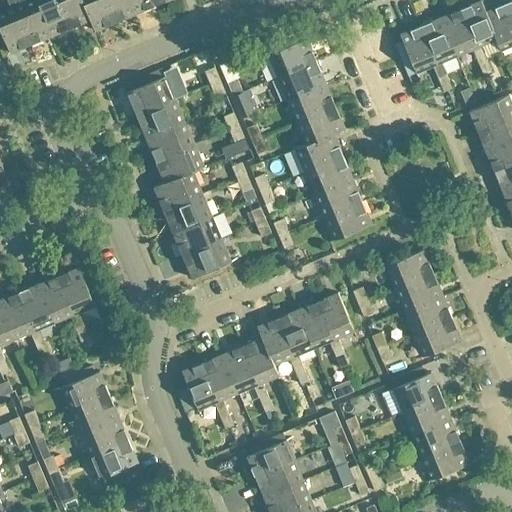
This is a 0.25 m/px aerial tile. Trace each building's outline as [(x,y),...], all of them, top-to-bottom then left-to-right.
[(17,6),(14,0),(5,0),(9,10),(13,8),(17,6)] [(33,0),(32,0),(17,6),(13,8),(29,46),(49,38),(33,0)] [(57,0),(33,0),(49,38),(69,29),(57,0)] [(89,21),(80,0),(57,0),(69,29),(89,21)] [(104,0),(80,0),(89,21),(93,32),(114,23),(104,0)] [(127,0),(104,0),(114,23),(134,15),(127,0)] [(151,0),(127,0),(134,15),(154,6),(151,0)] [(500,51),(484,13),(485,13),(480,1),(460,10),(476,48),(480,46),(495,40),(503,60),(504,59),(501,51),(500,51)] [(511,22),(504,4),(485,13),(484,13),(500,51),(501,51),(511,46),(511,22)] [(29,46),(13,8),(9,10),(0,13),(0,33),(9,55),(29,46)] [(476,48),(460,10),(440,18),(456,56),(471,50),(476,48)] [(456,56),(440,18),(420,26),(436,64),(440,63),(456,56)] [(416,73),(432,66),(436,64),(420,26),(399,35),(419,81),(416,73)] [(304,33),(308,44),(326,39),(322,27),(304,33)] [(315,62),(305,39),(259,58),(260,59),(267,56),(277,78),(315,62)] [(485,60),(480,46),(476,48),(471,50),(477,63),(485,60)] [(491,73),(485,60),(477,63),(483,76),(491,73)] [(324,85),(315,62),(277,78),(286,100),(324,85)] [(445,76),(440,63),(436,64),(432,66),(437,80),(445,76)] [(218,81),(213,68),(204,72),(209,85),(218,81)] [(139,87),(163,77),(160,70),(136,79),(139,87)] [(173,100),(185,95),(175,72),(163,77),(139,87),(125,92),(135,116),(173,100)] [(451,90),(445,76),(437,80),(443,93),(451,90)] [(241,93),(236,80),(226,84),(231,97),(241,93)] [(224,94),(218,81),(209,85),(214,98),(224,94)] [(334,107),(329,97),(324,85),(286,100),(296,123),(334,107)] [(247,106),(243,97),(241,93),(231,97),(237,110),(247,106)] [(511,117),(511,109),(507,97),(506,95),(502,97),(468,112),(477,132),(511,117)] [(182,123),(173,100),(135,116),(144,138),(182,123)] [(343,130),(334,107),(296,123),(305,145),(305,146),(343,130)] [(237,127),(232,114),(223,118),(228,131),(237,127)] [(511,140),(511,117),(477,132),(485,152),(511,140)] [(192,145),(182,123),(144,138),(154,161),(192,145)] [(260,138),(255,126),(245,130),(251,143),(260,138)] [(243,140),(237,127),(228,131),(233,144),(243,140)] [(342,157),(333,135),(343,131),(343,130),(305,146),(305,145),(295,150),(304,173),(342,157)] [(266,151),(260,138),(251,143),(256,155),(266,151)] [(511,164),(511,140),(485,152),(494,172),(511,164)] [(201,168),(192,145),(154,161),(163,184),(201,168)] [(241,145),(222,154),(227,165),(246,156),(241,145)] [(352,179),(342,157),(304,173),(314,195),(352,179)] [(246,177),(241,164),(231,167),(237,180),(246,177)] [(511,188),(511,164),(494,172),(502,192),(511,188)] [(200,195),(191,173),(202,169),(201,168),(163,184),(153,188),(162,211),(200,195)] [(269,188),(263,175),(254,179),(259,192),(269,188)] [(0,203),(14,198),(5,177),(0,179),(0,203)] [(251,190),(246,177),(237,180),(242,193),(251,190)] [(361,202),(352,179),(314,195),(323,218),(361,202)] [(274,201),(269,188),(259,192),(264,205),(274,201)] [(511,211),(511,188),(502,192),(511,212),(511,211)] [(210,217),(200,195),(162,211),(172,233),(210,217)] [(371,225),(361,202),(323,218),(333,241),(371,225)] [(265,221),(259,208),(250,212),(256,225),(265,221)] [(219,240),(210,217),(172,233),(181,256),(219,240)] [(270,234),(265,221),(256,225),(261,238),(270,234)] [(288,233),(282,221),(273,224),(278,237),(288,233)] [(293,246),(288,233),(278,237),(283,250),(293,246)] [(229,263),(219,240),(181,256),(191,279),(229,263)] [(433,273),(423,250),(385,265),(395,289),(433,273)] [(94,306),(78,268),(57,276),(73,315),(69,316),(75,330),(83,326),(77,313),(94,306)] [(442,295),(433,273),(395,289),(404,311),(442,295)] [(73,315),(57,276),(37,285),(53,323),(69,316),(73,315)] [(53,323),(37,285),(17,293),(33,331),(29,333),(35,346),(43,343),(37,330),(53,323)] [(368,301),(362,288),(353,292),(358,305),(368,301)] [(33,331),(17,293),(0,300),(0,307),(13,340),(29,333),(33,331)] [(354,331),(338,293),(317,302),(333,340),(329,342),(334,355),(342,352),(337,339),(354,331)] [(452,318),(442,295),(404,311),(414,334),(452,318)] [(363,318),(373,314),(368,301),(358,305),(363,318)] [(333,340),(317,302),(297,310),(313,349),(329,342),(333,340)] [(0,345),(13,340),(0,307),(0,360),(3,360),(0,352),(0,345)] [(313,349),(297,310),(277,319),(293,357),(289,359),(294,372),(302,369),(297,355),(313,349)] [(461,341),(452,318),(414,334),(423,357),(461,341)] [(293,357),(277,319),(257,327),(273,366),(273,365),(289,359),(293,357)] [(88,340),(83,326),(75,330),(80,343),(88,340)] [(273,366),(257,327),(256,327),(261,339),(241,347),(257,385),(253,386),(259,400),(267,396),(261,383),(278,376),(273,365),(273,366)] [(387,346),(381,333),(372,337),(377,350),(387,346)] [(49,356),(43,343),(35,346),(40,360),(49,356)] [(392,359),(387,346),(377,350),(382,363),(392,359)] [(257,385),(241,347),(221,355),(237,393),(253,386),(257,385)] [(347,365),(342,352),(334,355),(339,368),(347,365)] [(237,393),(221,355),(201,364),(217,401),(213,403),(219,416),(227,413),(222,400),(237,393)] [(8,373),(3,360),(0,360),(0,375),(0,376),(8,373)] [(217,401),(201,364),(181,372),(197,410),(213,403),(217,401)] [(108,395),(99,372),(95,373),(92,365),(63,377),(66,385),(61,388),(70,411),(108,395)] [(308,381),(302,369),(294,372),(300,385),(308,381)] [(441,396),(431,373),(393,389),(403,412),(441,396)] [(348,381),(330,388),(335,399),(352,392),(348,381)] [(176,395),(179,413),(192,411),(189,392),(176,395)] [(118,418),(108,395),(70,411),(80,433),(118,418)] [(272,410),(267,396),(259,400),(264,413),(272,410)] [(450,419),(441,396),(403,412),(412,434),(450,419)] [(38,424),(33,411),(23,415),(28,428),(38,424)] [(232,426),(227,413),(219,416),(225,430),(232,426)] [(360,430),(354,417),(344,422),(350,434),(360,430)] [(23,430),(18,418),(8,422),(14,434),(23,430)] [(127,440),(118,418),(80,433),(89,456),(127,440)] [(459,441),(450,419),(412,434),(421,457),(459,441)] [(44,437),(38,424),(28,428),(34,441),(44,437)] [(345,439),(340,426),(332,429),(337,443),(345,439)] [(28,443),(23,430),(14,434),(19,447),(28,443)] [(365,443),(360,430),(350,434),(355,447),(365,443)] [(351,453),(345,439),(337,443),(343,456),(351,453)] [(127,440),(89,456),(99,479),(103,477),(109,490),(130,482),(124,469),(137,463),(127,440)] [(293,462),(284,441),(246,458),(255,479),(293,462)] [(469,464),(459,441),(421,457),(431,480),(469,464)] [(57,469),(52,456),(42,460),(47,473),(57,469)] [(301,482),(293,462),(255,479),(263,498),(301,482)] [(379,475),(374,462),(364,466),(369,479),(379,475)] [(42,476),(37,463),(27,467),(33,479),(42,476)] [(362,479),(356,466),(348,469),(354,482),(362,479)] [(63,482),(57,469),(47,473),(53,486),(63,482)] [(399,470),(385,476),(388,484),(402,478),(399,470)] [(384,488),(379,475),(369,479),(375,492),(384,488)] [(48,488),(42,476),(33,479),(38,492),(48,488)] [(368,493),(362,479),(354,482),(360,496),(368,493)] [(285,511),(310,502),(301,482),(263,498),(268,511),(285,511)] [(0,511),(8,511),(0,493),(0,511)] [(314,511),(310,502),(285,511),(314,511)]
